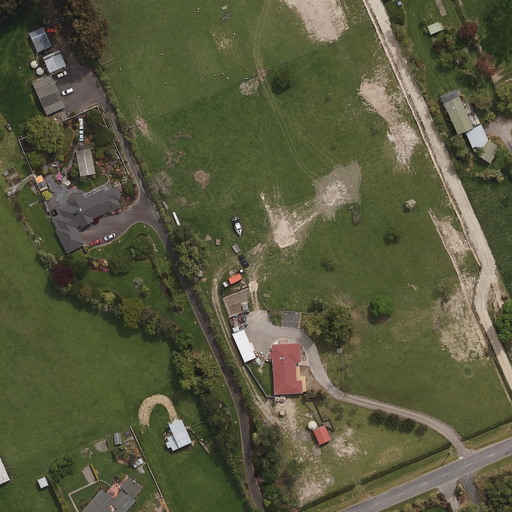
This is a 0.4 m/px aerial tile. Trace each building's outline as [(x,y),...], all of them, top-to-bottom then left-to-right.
[(441,31),(438,23),(428,27),(431,34),(441,31)] [(52,47),(44,27),(30,33),(38,52),(52,47)] [(66,66),(59,50),(43,57),(50,73),(66,66)] [(65,108),(51,75),(33,83),(47,115),(65,108)] [(457,136),(465,133),(472,149),(476,147),(482,151),(478,157),(489,165),(494,157),(491,155),(496,147),(487,141),(480,126),(473,129),(459,96),(443,104),(457,136)] [(95,174),(91,149),(77,151),(81,176),(95,174)] [(48,189),(42,175),(35,179),(41,192),(48,189)] [(85,245),(77,230),(76,228),(81,225),(83,228),(94,222),(93,220),(121,206),(118,200),(122,198),(117,188),(113,190),(111,186),(85,199),(83,196),(82,194),(81,193),(80,193),(78,192),(77,192),(75,192),(74,192),(73,193),(71,194),(70,195),(69,196),(69,197),(68,198),(68,200),(68,201),(68,203),(56,209),(60,215),(53,219),(58,230),(56,231),(67,253),(85,245)] [(240,331),(238,326),(231,329),(245,363),(256,358),(244,330),(240,331)] [(301,363),(300,344),(273,345),(275,395),(303,393),(302,381),(297,381),(296,363),(301,363)] [(195,450),(182,420),(170,425),(174,434),(165,439),(171,453),(167,455),(170,461),(195,450)] [(331,440),(325,426),(314,431),(320,445),(331,440)] [(0,484),(11,480),(0,456),(0,484)] [(49,485),(45,477),(38,481),(42,488),(49,485)] [(126,511),(136,501),(134,499),(142,490),(129,478),(121,488),(123,490),(114,500),(102,490),(83,511),(126,511)]
